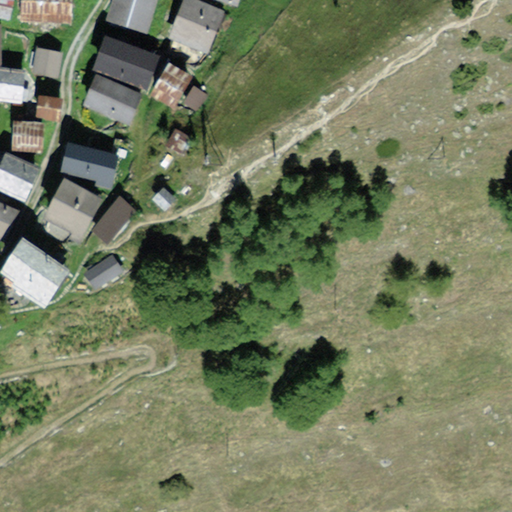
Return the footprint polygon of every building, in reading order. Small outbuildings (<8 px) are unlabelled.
[(73,0),(23,0),(23,25),(72,27),(73,0)] [(155,7),(133,0),(118,0),(111,24),(146,36),(155,7)] [(237,0),(208,0),(235,9),(237,0)] [(12,6),(0,2),(0,22),(7,24),(12,6)] [(223,17),(188,5),(175,40),(210,53),(223,17)] [(154,59),(109,43),(97,76),(142,93),(154,59)] [(59,82),(62,59),(36,55),(32,78),(59,82)] [(191,80),(169,68),(153,98),(175,110),(191,80)] [(0,105),(21,108),(24,76),(0,73),(0,105)] [(141,99),(99,80),(86,108),(128,127),(141,99)] [(58,125),(62,93),(44,90),(40,123),(58,125)] [(206,98),(196,92),(189,106),(198,111),(206,98)] [(15,129),(13,155),(40,157),(42,130),(15,129)] [(70,146),(64,171),(110,182),(116,157),(70,146)] [(0,199),(22,208),(37,174),(10,162),(0,184),(0,199)] [(79,244),(101,205),(67,185),(44,224),(79,244)] [(122,197),(96,228),(110,240),(136,209),(122,197)] [(0,242),(5,245),(16,217),(0,210),(0,242)] [(68,276),(25,247),(1,283),(43,312),(68,276)] [(113,262),(87,279),(95,291),(121,274),(113,262)]
